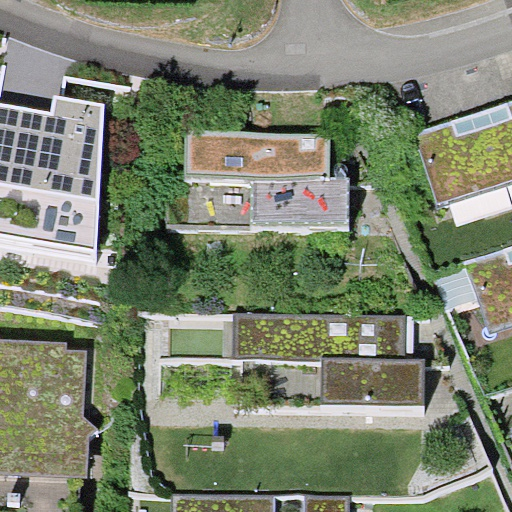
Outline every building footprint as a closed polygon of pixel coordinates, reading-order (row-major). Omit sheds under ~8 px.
[(511,180),(511,104),(511,105),(414,135),(438,205),(511,180)] [(54,125),(0,117),(0,247),(98,263),(105,119),(56,109),(55,119),(54,125)] [(326,176),(326,126),(149,127),(149,176),(165,176),(165,224),(354,224),(354,176),(326,176)] [(511,247),(467,261),(490,332),(511,324),(511,247)] [(413,367),(413,317),(156,314),(155,366),(231,367),(230,411),(423,413),(424,367),(413,367)] [(80,511),(88,355),(0,350),(0,511),(80,511)] [(348,511),(349,495),(148,495),(148,511),(348,511)]
